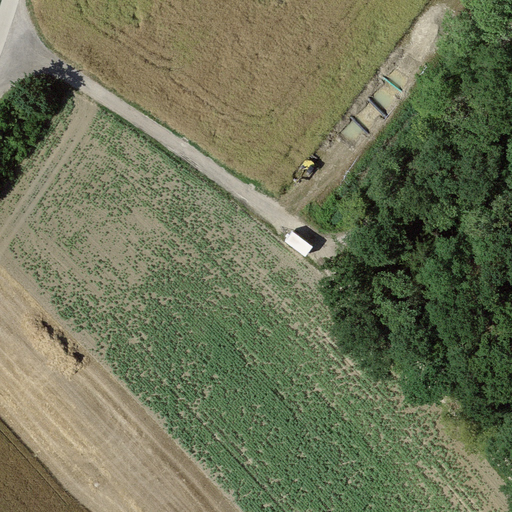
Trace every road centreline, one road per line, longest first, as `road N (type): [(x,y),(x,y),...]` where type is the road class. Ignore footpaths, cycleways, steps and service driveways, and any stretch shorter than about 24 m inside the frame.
road 1 (track): [(2,30),(298,232),(324,240),(349,238),(373,219),(511,30)]
road 2 (track): [(337,240),(353,289),(511,475)]
